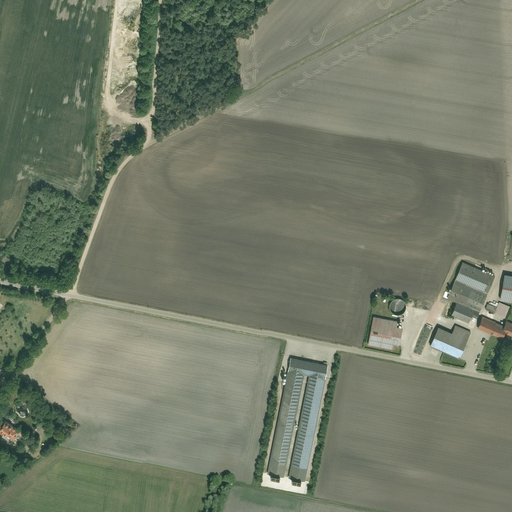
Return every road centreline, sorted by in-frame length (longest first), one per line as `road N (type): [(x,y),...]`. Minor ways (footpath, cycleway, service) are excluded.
road 1 (residential): [(511,382),(0,281)]
road 2 (track): [(144,145),(415,0)]
road 3 (track): [(69,294),(110,180),(144,145)]
road 4 (track): [(144,145),(160,0)]
